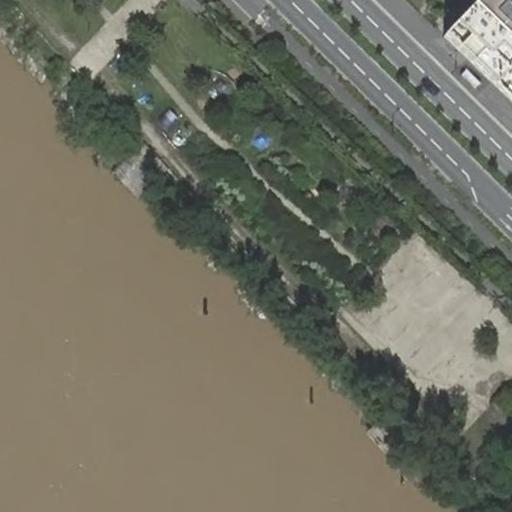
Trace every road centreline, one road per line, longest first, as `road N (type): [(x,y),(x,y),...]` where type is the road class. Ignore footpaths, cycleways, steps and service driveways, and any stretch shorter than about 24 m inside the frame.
road 1 (secondary): [(291,0),(511,218)]
road 2 (secondary): [(511,157),(351,0)]
